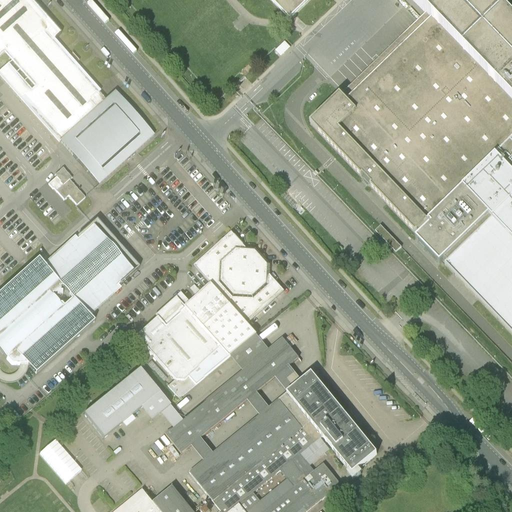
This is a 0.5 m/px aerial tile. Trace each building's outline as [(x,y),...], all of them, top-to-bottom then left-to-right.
[(0,0),(0,56),(4,54),(11,62),(0,72),(0,76),(60,142),(105,102),(99,94),(100,93),(54,41),(61,35),(38,9),(39,7),(32,0),(0,0)] [(270,0),(290,20),(310,0),(270,0)] [(511,25),(487,0),(410,0),(432,22),(511,104),(511,25)] [(439,265),(443,261),(446,264),(445,265),(511,334),(511,104),(432,22),(348,102),(349,103),(348,105),(340,96),(310,125),(361,178),(362,178),(371,187),(370,188),(416,235),(417,234),(419,236),(415,239),(439,265)] [(105,102),(60,142),(98,186),(130,157),(153,137),(115,94),(105,102)] [(63,200),(64,201),(68,197),(76,206),(85,198),(70,181),(72,179),(63,169),(54,176),(56,178),(48,185),(53,190),(53,189),(56,192),(56,193),(57,193),(63,200)] [(381,226),(380,226),(375,231),(396,253),(401,248),(401,247),(400,248),(380,227),(381,226)] [(23,367),(27,367),(35,376),(94,323),(86,314),(133,271),(117,253),(122,248),(118,244),(115,240),(110,245),(93,227),(49,267),(48,265),(44,268),(40,263),(38,261),(0,295),(0,353),(11,366),(23,367)] [(179,400),(229,359),(256,336),(247,325),(283,292),(269,277),(270,266),(264,260),(265,259),(266,258),(264,256),(262,256),(261,256),(256,251),(246,250),(231,234),(219,245),(194,268),(211,286),(202,293),(198,289),(192,294),(196,299),(190,304),(181,293),(165,308),(164,308),(155,317),(156,319),(128,344),(140,357),(147,351),(175,381),(167,387),(179,400)] [(291,350),(284,342),(283,340),(269,352),(256,336),(229,359),(242,374),(182,423),(172,431),(165,436),(181,456),(191,448),(204,463),(190,475),(219,511),(231,511),(239,506),(244,511),(307,511),(340,486),(323,466),(314,474),(309,468),(329,451),(320,440),(322,438),(352,475),(376,455),(312,375),(302,384),(289,368),(299,360),(291,350)] [(284,342),(291,350),(298,344),(292,336),(284,342)] [(172,431),(182,423),(139,371),(83,416),(103,440),(121,425),(125,430),(135,422),(131,417),(140,410),(150,423),(160,415),(172,431)] [(65,486),(81,472),(54,442),(39,456),(65,486)] [(191,511),(172,489),(153,504),(159,511),(191,511)] [(244,511),(239,506),(231,511),(159,511),(153,504),(153,505),(143,491),(117,511),(244,511)]
